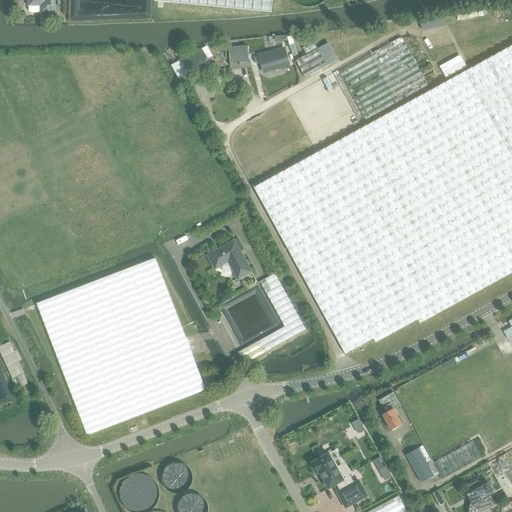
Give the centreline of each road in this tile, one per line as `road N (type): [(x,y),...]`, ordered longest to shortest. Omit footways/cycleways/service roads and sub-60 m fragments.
road 1 (unclassified): [(345,375),(333,340),(215,134),(335,67)]
road 2 (unclassified): [(345,375),(511,292)]
road 3 (unclassified): [(78,458),(249,395)]
road 4 (unclassified): [(78,458),(0,303)]
road 5 (unclassified): [(305,511),(249,395)]
